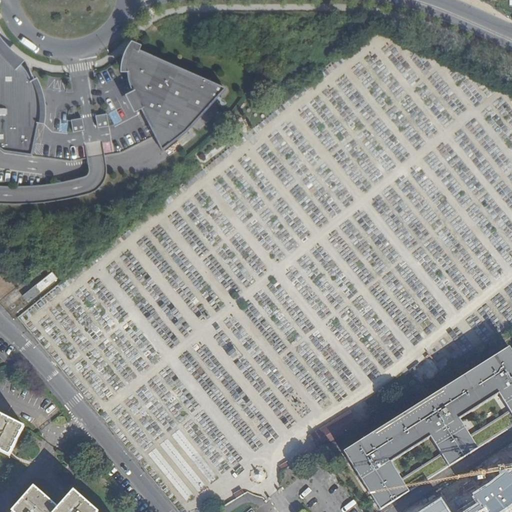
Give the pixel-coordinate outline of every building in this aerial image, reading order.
[(226,90),(140,52),(142,47),(134,43),(130,50),(125,67),(126,81),(131,94),(140,111),(155,137),(163,150),(186,133),(226,90)] [(0,149),(5,152),(32,156),(40,122),(35,81),(23,66),(6,53),(0,44),(0,149)] [(115,110),(109,113),(114,123),(120,120),(115,110)] [(103,114),(95,115),(96,123),(104,121),(103,114)] [(52,272),(22,296),(28,303),(58,279),(52,272)] [(511,348),(347,450),(383,510),(411,491),(403,478),(393,462),(433,437),(442,453),(451,466),(479,448),(471,435),(460,418),(499,393),(509,410),(511,413),(511,348)] [(451,367),(446,358),(437,364),(442,372),(451,367)] [(340,436),(360,424),(352,412),(310,438),(318,450),(332,442),(340,436)] [(0,452),(9,457),(24,427),(0,414),(0,452)] [(280,467),(282,472),(291,467),(288,462),(280,467)] [(79,474),(69,465),(63,471),(73,480),(79,474)] [(418,511),(511,511),(511,469),(508,473),(505,471),(489,484),(473,495),(478,503),(464,511),(450,511),(442,498),(418,511)] [(97,511),(73,491),(58,508),(34,486),(12,511),(97,511)] [(245,494),(242,490),(234,495),(237,500),(245,494)]
